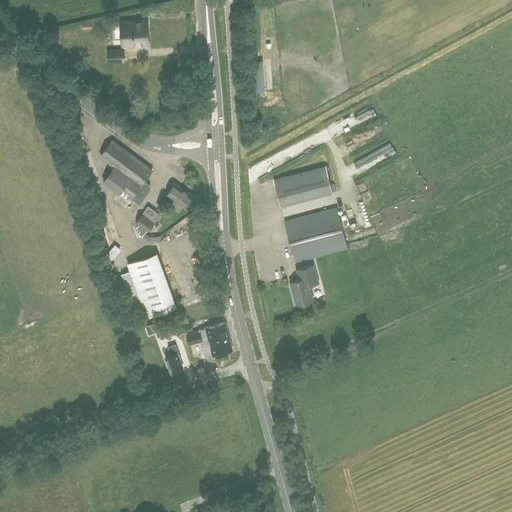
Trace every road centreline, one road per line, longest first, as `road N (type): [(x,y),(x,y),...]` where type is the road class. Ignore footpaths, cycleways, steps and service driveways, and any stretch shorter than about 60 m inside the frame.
road 1 (track): [(511,15),(268,150),(235,157)]
road 2 (unclassified): [(0,465),(250,363)]
road 3 (tertiary): [(216,144),(137,137),(0,38)]
road 4 (secondary): [(250,363),(224,257),(216,144)]
road 5 (secondary): [(291,511),(250,363)]
road 6 (secondary): [(216,144),(206,0)]
